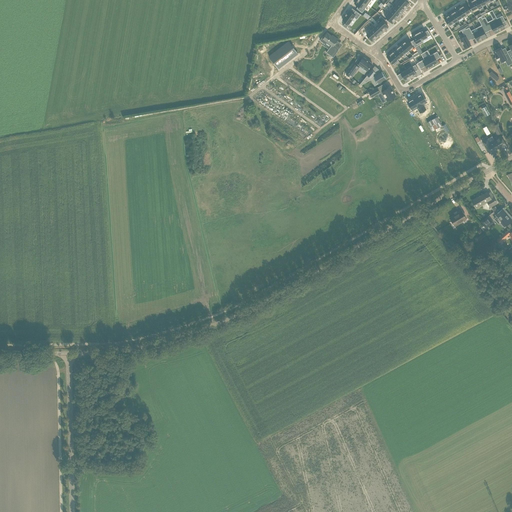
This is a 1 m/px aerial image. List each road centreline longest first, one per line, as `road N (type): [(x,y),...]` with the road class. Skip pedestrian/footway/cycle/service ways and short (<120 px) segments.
road 1 (tertiary): [(69,352),(153,346),(216,324),(511,157)]
road 2 (tertiary): [(72,511),(69,352)]
